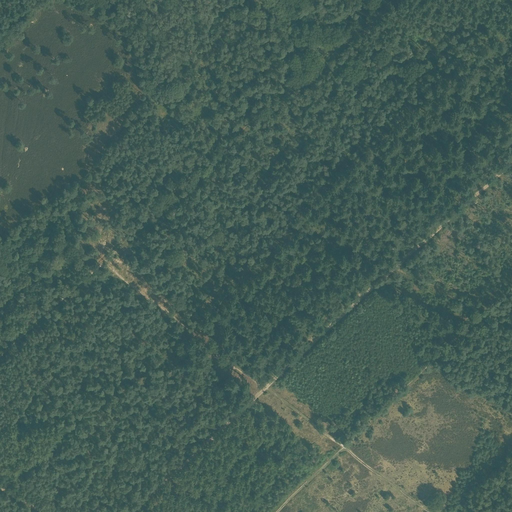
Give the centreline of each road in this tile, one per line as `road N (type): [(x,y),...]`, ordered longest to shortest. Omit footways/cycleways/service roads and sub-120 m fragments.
road 1 (track): [(511,28),(0,491)]
road 2 (track): [(0,350),(389,0)]
road 3 (track): [(199,67),(197,173),(396,263)]
road 4 (track): [(211,0),(183,115),(117,200)]
road 5 (track): [(262,385),(124,511)]
road 6 (track): [(183,115),(215,105),(224,90),(243,0)]
